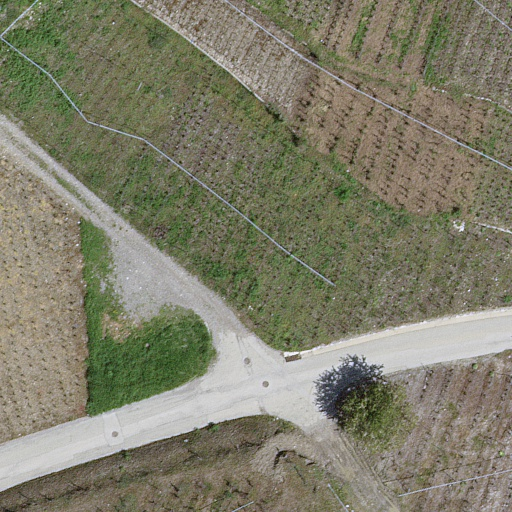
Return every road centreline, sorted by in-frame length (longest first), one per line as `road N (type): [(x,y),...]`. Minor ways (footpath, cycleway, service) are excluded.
road 1 (unclassified): [(511,328),(270,382),(0,469)]
road 2 (track): [(270,382),(220,311),(0,128)]
road 3 (track): [(270,382),(333,441),(375,511)]
